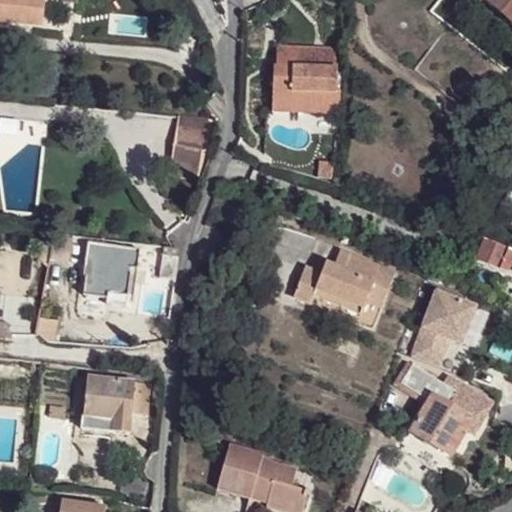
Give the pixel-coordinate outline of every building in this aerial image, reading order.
[(0,0),(0,21),(39,25),(41,0),(0,0)] [(511,0),(480,0),(511,25),(511,0)] [(290,95),(291,68),(274,68),(272,112),(291,113),(291,109),(292,95),(290,95)] [(338,70),(291,68),(290,95),(292,95),(316,96),(315,110),(315,114),(336,115),(338,70)] [(316,96),(292,95),(291,109),(315,110),(316,96)] [(181,115),(169,175),(201,181),(212,119),(181,115)] [(507,279),(511,267),(511,251),(483,240),(473,266),(507,279)] [(129,269),(134,270),(136,251),(86,244),(81,278),(84,279),(82,296),(99,300),(100,294),(125,297),(129,281),(129,269)] [(174,281),(178,249),(162,246),(158,277),(174,281)] [(306,269),(297,295),(313,302),(316,296),(320,285),(366,305),(367,301),(382,307),(395,273),(340,252),(334,267),(327,264),(321,274),(306,269)] [(142,272),(134,270),(129,269),(129,281),(142,283),(142,272)] [(361,314),(366,305),(320,285),(316,296),(361,314)] [(440,292),(413,357),(441,368),(453,340),(465,344),(480,307),(440,292)] [(100,294),(99,300),(102,307),(124,309),(125,297),(100,294)] [(400,385),(429,403),(411,433),(449,455),(478,406),(453,390),(443,385),(411,366),(400,385)] [(139,386),(74,378),(69,429),(117,435),(119,416),(135,417),(139,386)] [(443,385),(453,390),(456,385),(455,382),(449,378),(446,379),(443,385)] [(449,455),(411,433),(401,451),(439,473),(449,455)] [(261,457),(227,447),(216,492),(248,502),(247,506),(269,511),(298,511),(304,493),(288,488),(292,472),(258,464),(261,457)] [(46,494),(25,491),(24,503),(45,505),(46,494)] [(102,499),(65,495),(64,503),(100,509),(102,499)] [(100,509),(64,503),(60,503),(58,511),(103,511),(104,510),(100,509)]
